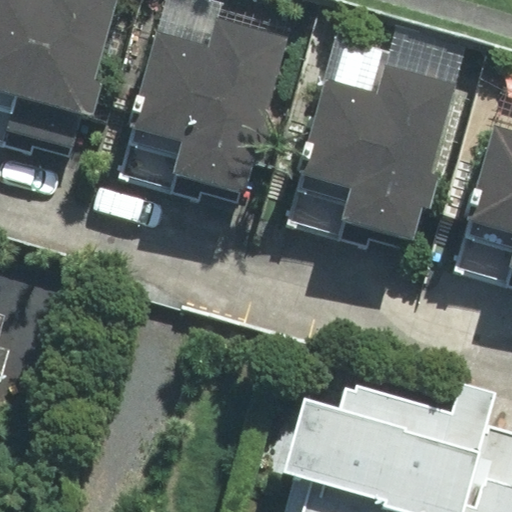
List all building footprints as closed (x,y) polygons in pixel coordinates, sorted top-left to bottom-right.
[(0,0),(0,98),(8,100),(90,122),(100,83),(92,81),(113,0),(0,0)] [(202,48),(151,34),(134,98),(141,100),(132,132),(174,144),(165,177),(237,197),(281,39),(210,19),(202,48)] [(370,96),(320,83),(302,147),(309,149),(300,181),(342,192),(333,226),(406,246),(450,87),(378,67),(370,96)] [(511,135),(487,129),(469,192),(477,195),(468,226),(510,238),(501,271),(511,274),(511,135)] [(280,479),(306,486),(299,511),(511,511),(511,431),(481,423),(489,393),(453,384),(446,411),(339,383),(332,410),(300,402),(280,479)]
